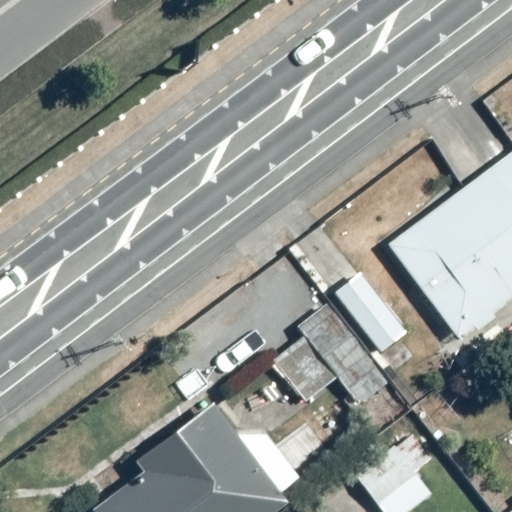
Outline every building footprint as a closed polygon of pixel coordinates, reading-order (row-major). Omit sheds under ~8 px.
[(511,292),(511,149),(383,244),(451,337),(511,292)] [(406,329),(357,269),(325,295),(374,355),(406,329)] [(380,380),(316,307),(260,356),(302,403),(331,378),(353,403),(380,380)] [(248,425),(231,439),(201,400),(127,459),(135,470),(81,511),(263,511),(296,486),(248,425)] [(427,454),(410,431),(351,474),(378,511),(401,511),(427,494),(409,468),(427,454)]
